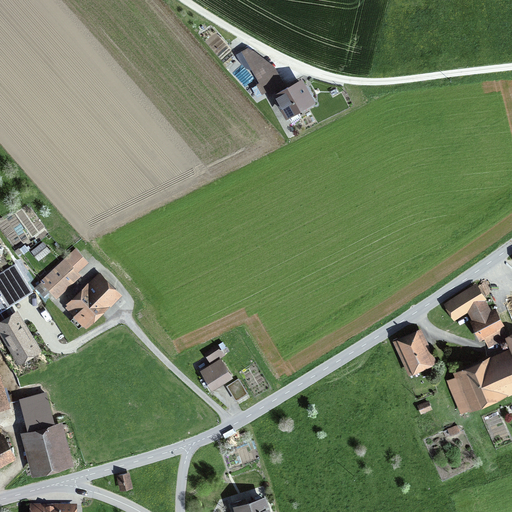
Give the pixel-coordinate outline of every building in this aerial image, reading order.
[(270,64),(254,52),(245,57),(261,82),(253,88),(258,96),(281,83),(270,64)] [(288,87),(276,94),(288,115),(312,101),(301,83),(290,90),(288,87)] [(33,251),(39,258),(49,251),(43,243),(33,251)] [(0,249),(0,256),(4,262),(14,255),(7,245),(0,249)] [(42,281),(56,296),(80,275),(76,271),(87,261),(76,250),(42,281)] [(0,324),(20,358),(35,349),(9,306),(32,291),(15,264),(0,272),(0,324)] [(68,308),(84,324),(116,293),(97,274),(92,279),(97,284),(92,289),(90,287),(68,308)] [(454,315),(482,297),(476,287),(457,299),(456,297),(447,303),(454,315)] [(491,313),(487,307),(471,315),(481,336),(502,325),(495,311),(491,313)] [(399,342),(411,369),(430,360),(418,333),(399,342)] [(511,337),(509,338),(511,345),(511,352),(449,380),(461,408),(511,385),(511,337)] [(202,371),(212,387),(231,376),(219,357),(224,354),(219,345),(205,353),(213,364),(202,371)] [(240,380),(228,387),(236,400),(248,393),(240,380)] [(51,412),(26,419),(40,470),(64,463),(51,412)] [(0,442),(0,460),(11,455),(4,440),(0,442)] [(127,473),(119,475),(122,489),(130,487),(127,473)] [(267,511),(263,499),(243,505),(241,500),(232,503),(234,511),(230,511),(267,511)]
